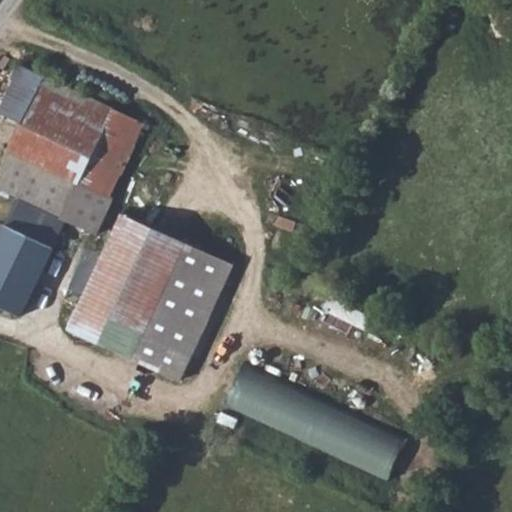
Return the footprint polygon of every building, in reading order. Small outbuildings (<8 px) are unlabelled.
[(78,180),(113,109),(20,68),(0,107),(0,115),(21,126),(10,150),(78,180)] [(142,123),(113,109),(78,180),(10,150),(0,172),(0,187),(18,196),(5,223),(50,246),(64,218),(96,231),(113,197),(108,195),(142,123)] [(186,379),(236,259),(121,211),(71,331),(186,379)] [(0,305),(17,313),(50,246),(5,223),(0,233),(0,305)] [(328,295),(318,323),(373,344),(384,316),(328,295)]
